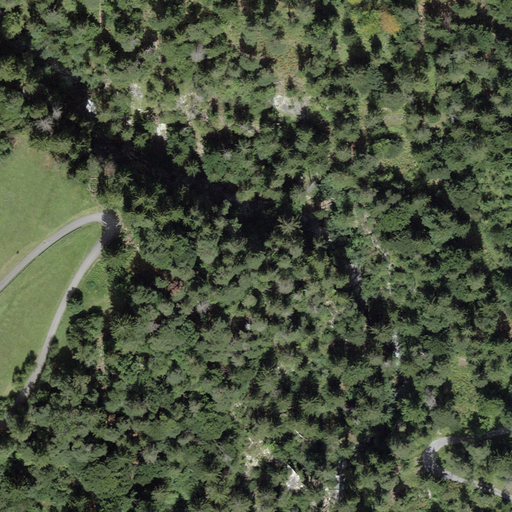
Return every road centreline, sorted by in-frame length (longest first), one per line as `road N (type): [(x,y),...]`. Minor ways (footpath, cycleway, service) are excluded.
road 1 (track): [(0,288),(54,236),(100,215),(115,222),(51,333),(31,387),(0,421)]
road 2 (track): [(511,430),(440,445),(429,462),(511,500)]
